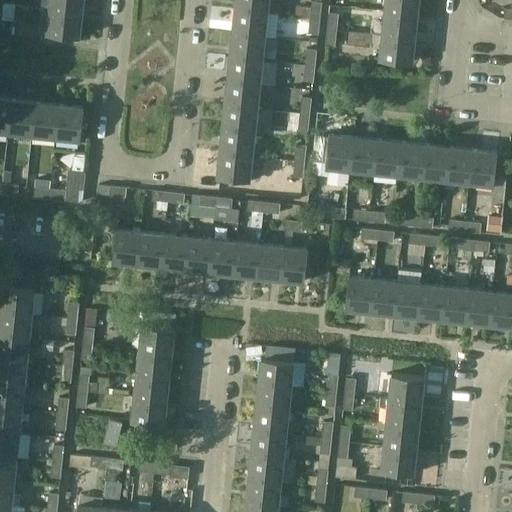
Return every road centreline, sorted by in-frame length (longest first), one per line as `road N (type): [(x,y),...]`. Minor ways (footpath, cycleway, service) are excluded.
road 1 (residential): [(122,0),(104,165),(173,172),(191,0)]
road 2 (residential): [(476,511),(491,361),(511,363)]
road 3 (residential): [(209,511),(227,346)]
